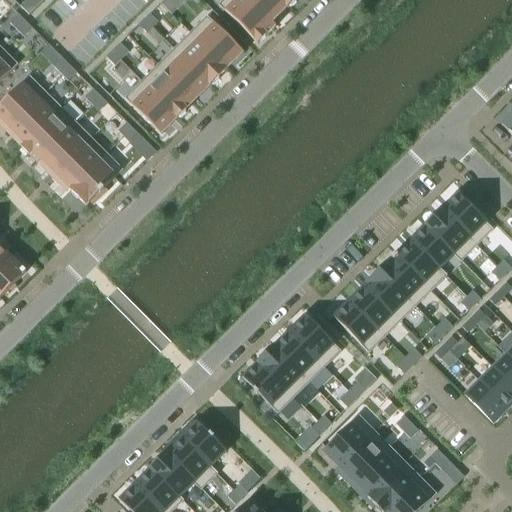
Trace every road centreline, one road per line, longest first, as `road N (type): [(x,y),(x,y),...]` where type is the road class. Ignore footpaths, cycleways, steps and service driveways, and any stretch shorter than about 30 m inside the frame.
road 1 (residential): [(444,135),(60,511)]
road 2 (residential): [(345,0),(0,346)]
